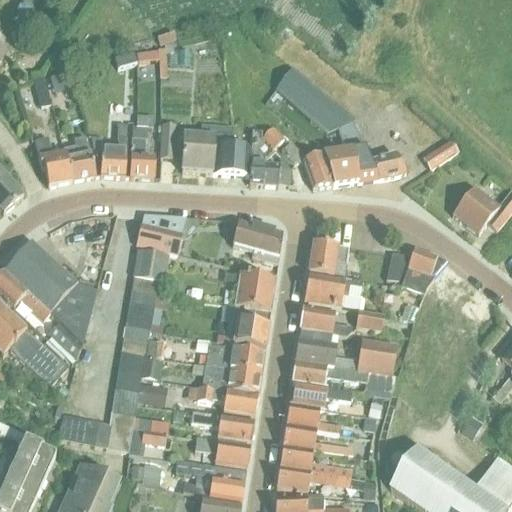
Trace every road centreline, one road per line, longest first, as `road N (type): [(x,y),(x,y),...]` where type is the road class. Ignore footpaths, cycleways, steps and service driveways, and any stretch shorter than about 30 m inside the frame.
road 1 (residential): [(0,246),(41,213),(89,198),(300,209)]
road 2 (residential): [(300,209),(257,511)]
road 3 (residential): [(511,301),(415,227),(300,209)]
